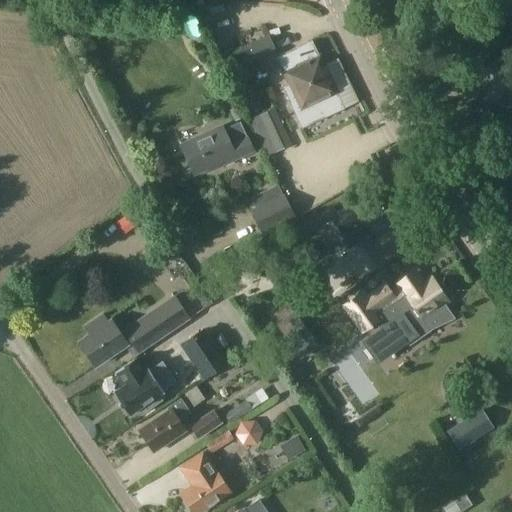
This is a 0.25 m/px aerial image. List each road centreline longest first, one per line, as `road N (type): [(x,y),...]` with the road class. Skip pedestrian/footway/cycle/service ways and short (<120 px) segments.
road 1 (residential): [(56,0),(70,46),(132,160),(364,511)]
road 2 (tertiary): [(511,285),(334,0)]
road 3 (unclassified): [(129,511),(0,321)]
